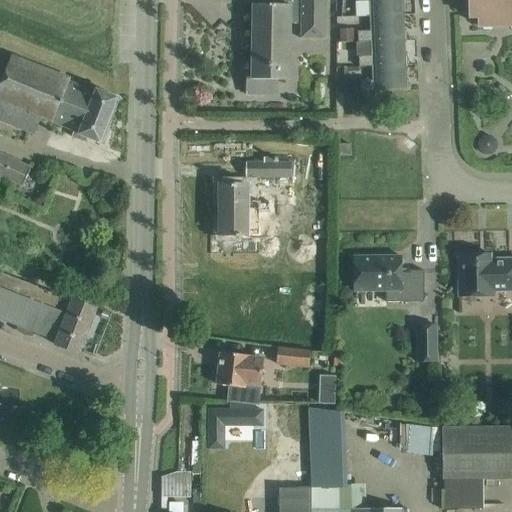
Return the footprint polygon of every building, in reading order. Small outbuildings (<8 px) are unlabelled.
[(288,81),(289,61),(289,24),(300,24),(300,40),(326,40),(326,0),(259,0),(260,5),(254,5),(253,72),(246,72),(246,95),(278,96),(278,81),(288,81)] [(369,16),(402,15),(402,1),(405,1),(405,0),(356,0),(356,3),(369,2),(369,16)] [(511,0),(467,0),(468,17),(477,17),(478,26),(492,26),(492,23),(510,22),(510,25),(511,25),(511,0)] [(402,15),(369,16),(367,16),(367,17),(369,17),(370,31),(358,32),(358,42),(407,40),(406,30),(403,30),(402,15)] [(353,32),(341,33),(341,43),(353,43),(353,32)] [(407,40),(358,42),(358,43),(370,42),(371,56),(359,57),(359,67),(408,65),(407,55),(404,55),(403,41),(407,41),(407,40)] [(0,86),(0,121),(16,127),(34,135),(41,118),(74,132),(72,138),(81,141),(82,137),(101,144),(118,99),(96,90),(95,92),(68,82),(69,80),(12,57),(0,86)] [(408,65),(359,67),(371,67),(372,81),(360,81),(360,92),(409,90),(408,80),(405,80),(404,66),(408,65)] [(347,68),(347,76),(359,75),(359,67),(347,68)] [(358,82),(350,82),(350,92),(358,92),(358,82)] [(351,156),(351,145),(340,145),(340,156),(351,156)] [(0,174),(24,185),(33,165),(0,151),(0,174)] [(245,177),(291,178),(291,164),(277,164),(277,159),(263,159),(263,164),(245,164),(245,177)] [(253,202),(247,202),(247,186),(220,186),(220,235),(235,235),(235,238),(240,238),(240,235),(259,235),(259,220),(266,220),(266,210),(259,210),(259,209),(253,209),(253,202)] [(491,255),(479,255),(458,256),(458,276),(459,297),(495,296),(495,293),(511,292),(511,259),(491,260),(491,255)] [(386,303),(424,302),(424,271),(409,271),(409,273),(401,273),(401,257),(354,257),(354,292),(386,292),(386,303)] [(59,313),(65,298),(0,273),(0,318),(57,341),(67,317),(59,313)] [(265,324),(265,299),(287,299),(287,279),(236,279),(236,292),(220,292),(220,324),(265,324)] [(320,288),(307,288),(307,324),(319,324),(320,288)] [(67,317),(57,341),(55,346),(78,354),(95,310),(65,298),(59,313),(67,317)] [(416,327),(417,363),(437,362),(436,326),(416,327)] [(304,369),(306,354),(274,349),(272,364),(304,369)] [(217,385),(229,387),(227,402),(257,406),(263,359),(249,358),(249,356),(221,353),(217,385)] [(272,410),(272,511),(305,511),(304,409),(272,410)] [(511,478),(511,430),(442,430),(442,479),(444,479),(444,509),(481,509),(481,478),(511,478)]
